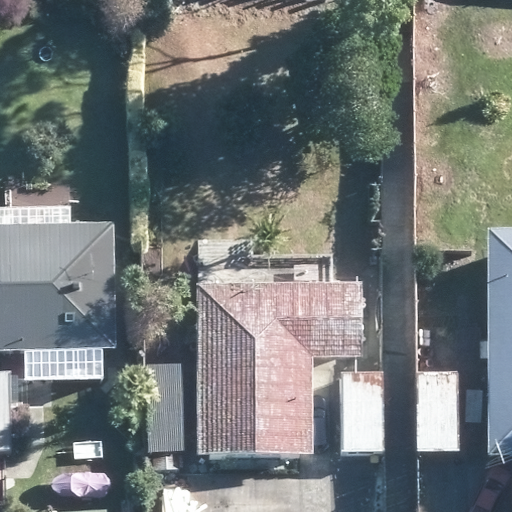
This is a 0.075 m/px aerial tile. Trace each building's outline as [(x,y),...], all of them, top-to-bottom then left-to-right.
[(114,319),(112,260),(112,227),(69,228),(0,229),(0,356),(23,356),(24,385),(53,384),(103,384),(102,353),(115,353),(114,319)] [(485,460),(511,460),(511,232),(486,233),(485,326),(485,460)] [(359,362),(358,350),(358,286),(332,287),(195,289),(195,372),(196,424),(196,461),(210,460),(233,460),(312,459),(310,363),(340,362),(359,362)] [(370,455),(383,456),(382,370),(341,369),(341,456),(370,455)] [(415,455),(425,455),(458,454),(457,376),(414,376),(415,455)] [(0,457),(11,458),(11,378),(0,377),(0,457)] [(116,511),(118,483),(11,479),(9,511),(116,511)]
